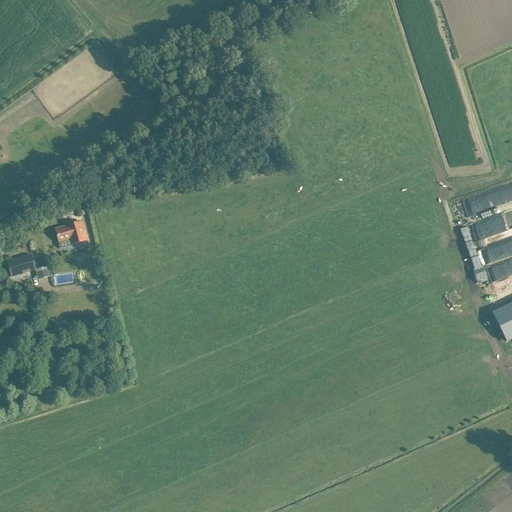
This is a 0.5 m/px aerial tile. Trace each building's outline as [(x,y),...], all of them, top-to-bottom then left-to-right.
[(34,164),(50,150),(35,134),(20,148),(34,164)] [(0,179),(19,161),(8,148),(0,155),(0,179)] [(18,174),(5,187),(11,193),(24,181),(18,174)] [(82,222),(56,229),(59,242),(70,239),(71,244),(87,240),(82,222)] [(32,255),(7,262),(11,277),(36,270),(32,255)] [(43,266),(45,275),(58,272),(56,263),(43,266)] [(511,303),(492,313),(506,342),(511,338),(511,303)]
